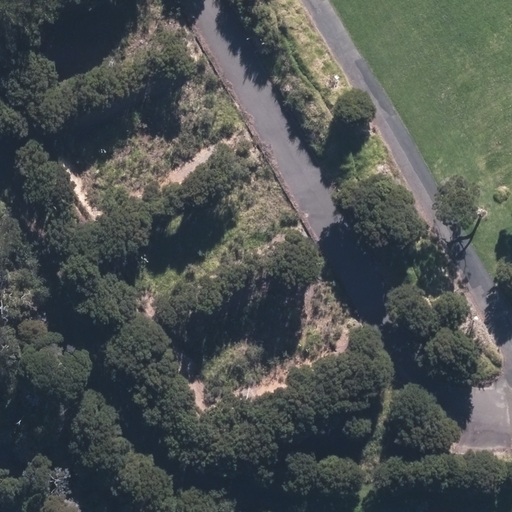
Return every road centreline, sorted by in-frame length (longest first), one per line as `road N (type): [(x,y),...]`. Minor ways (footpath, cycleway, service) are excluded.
road 1 (track): [(209,0),(432,396),(511,429)]
road 2 (track): [(313,0),(511,343)]
